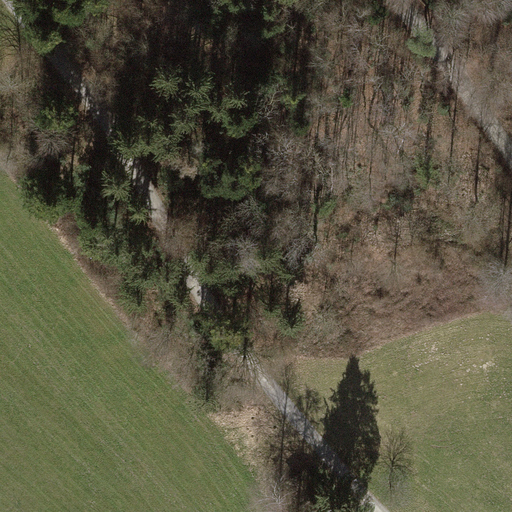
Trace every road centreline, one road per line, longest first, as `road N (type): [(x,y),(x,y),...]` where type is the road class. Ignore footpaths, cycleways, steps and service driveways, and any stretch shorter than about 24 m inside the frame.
road 1 (track): [(15,0),(113,128),(272,392),(380,511)]
road 2 (track): [(388,0),(474,109),(511,178)]
